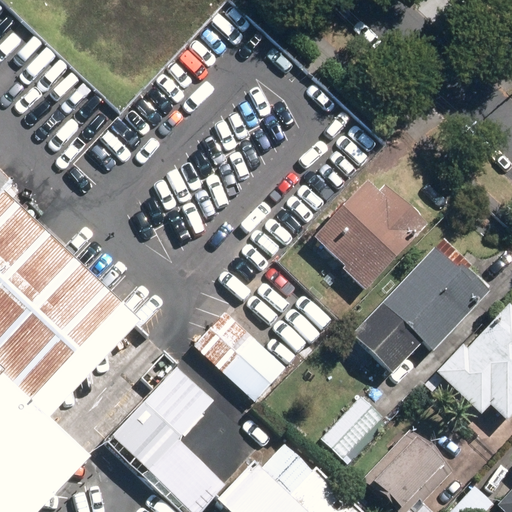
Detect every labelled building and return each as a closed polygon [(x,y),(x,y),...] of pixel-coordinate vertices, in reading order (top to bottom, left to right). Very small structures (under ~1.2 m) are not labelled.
[(37,0),(61,22),(82,0),(37,0)] [(96,30),(78,49),(108,76),(125,57),(144,75),(198,16),(181,0),(120,0),(94,28),(96,30)] [(186,0),(199,13),(211,0),(186,0)] [(0,511),(39,511),(90,458),(47,418),(29,401),(122,304),(15,204),(24,196),(0,173),(0,511)] [(363,185),(310,241),(341,269),(338,272),(362,295),(426,227),(384,187),(375,196),(363,185)] [(440,241),(348,341),(389,378),(418,347),(429,356),(485,295),(481,291),(488,284),(440,241)] [(141,321),(122,304),(29,401),(47,418),(141,321)] [(459,350),(433,377),(477,419),(486,410),(503,426),(511,416),(511,314),(505,308),(462,353),(459,350)] [(223,316),(193,349),(253,403),(283,371),(223,316)] [(186,357),(108,439),(144,474),(176,441),(212,403),(192,383),(202,372),(186,357)] [(358,399),(318,441),(340,462),(380,420),(358,399)] [(407,434),(359,484),(388,511),(427,511),(420,505),(449,474),(407,434)] [(176,441),(144,474),(184,511),(196,511),(223,485),(176,441)] [(248,467),(212,506),(218,511),(353,511),(282,446),(256,474),(248,467)] [(511,468),(511,487),(494,508),(498,511),(511,511),(511,466),(511,468)] [(472,488),(448,511),(484,511),(490,507),(472,488)]
